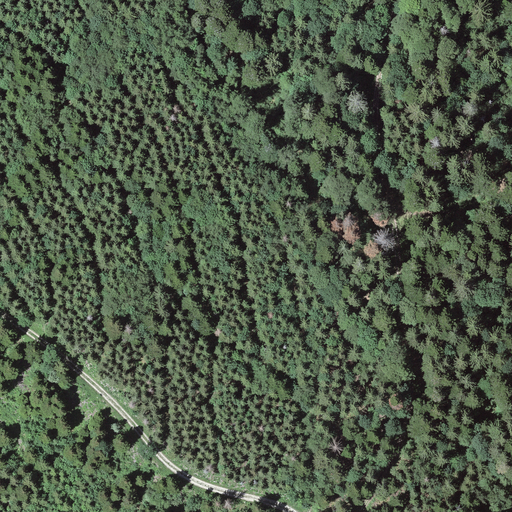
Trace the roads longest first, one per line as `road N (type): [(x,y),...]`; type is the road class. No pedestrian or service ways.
road 1 (track): [(402,0),(374,135),(402,244),(407,426),(351,511)]
road 2 (track): [(295,511),(173,468),(69,363),(0,315)]
road 3 (track): [(511,204),(393,203)]
